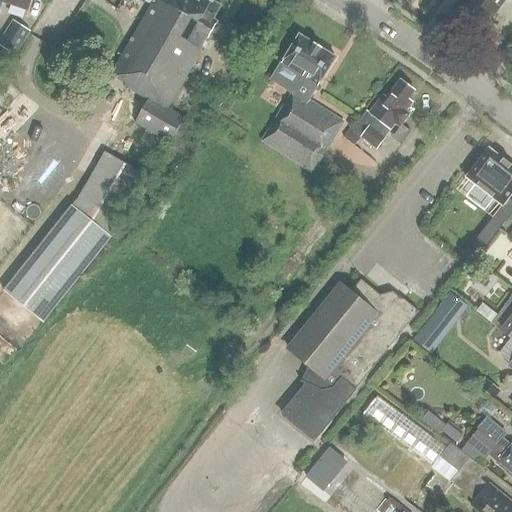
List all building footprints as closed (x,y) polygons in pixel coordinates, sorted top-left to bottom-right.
[(0,0),(0,10),(3,2),(27,10),(30,0),(0,0)] [(212,21),(221,5),(211,0),(201,0),(199,5),(189,0),(132,0),(126,12),(142,21),(112,74),(129,84),(128,87),(148,98),(134,122),(175,146),(189,122),(168,110),(217,23),(212,21)] [(471,0),(468,5),(477,12),(478,15),(483,19),(486,19),(489,21),(502,4),(506,3),(507,0),(471,0)] [(0,46),(15,56),(30,32),(12,20),(0,39),(0,46)] [(296,89),(263,143),(312,173),(344,121),(309,100),(335,58),(300,36),(281,67),(276,76),(296,89)] [(412,102),(408,99),(414,91),(400,81),(387,97),(383,94),(355,132),(377,148),(395,124),(399,128),(409,114),(405,112),(412,102)] [(511,191),(511,168),(489,151),(467,179),(501,205),(511,191)] [(105,152),(78,197),(79,197),(71,205),(3,291),(43,323),(111,237),(146,176),(124,164),(105,152)] [(505,222),(495,214),(477,238),(487,246),(505,222)] [(356,392),(419,312),(403,299),(393,312),(384,305),(384,304),(385,303),(385,302),(385,301),(385,300),(384,299),(360,280),(350,294),(339,286),(288,350),(315,371),(308,385),(301,382),(300,383),(306,385),(307,386),(282,415),(314,442),(357,392),(356,392)] [(416,337),(413,340),(429,353),(466,307),(450,294),(416,337)] [(511,306),(496,327),(511,339),(511,306)] [(477,481),(485,471),(469,458),(468,459),(450,444),(444,451),(377,397),(365,413),(431,467),(473,501),(470,505),(478,511),(511,511),(511,503),(488,484),(485,487),(477,481)] [(428,412),(421,421),(439,436),(442,432),(456,444),(462,436),(448,424),(446,427),(428,412)] [(484,461),(499,443),(479,427),(465,445),(484,461)] [(511,444),(496,463),(511,476),(511,444)] [(317,464),(306,477),(322,491),(333,477),(345,462),(330,449),(317,464)]
